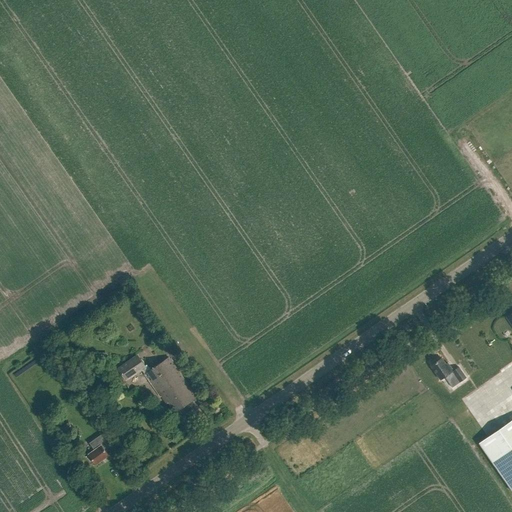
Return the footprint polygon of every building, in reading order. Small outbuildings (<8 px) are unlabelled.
[(437,347),(433,350),(438,358),(443,355),(437,347)] [(138,356),(117,370),(126,383),(147,369),(138,356)] [(169,402),(175,412),(197,398),(169,357),(144,374),(160,397),(161,396),(167,404),(169,402)] [(448,363),(446,364),(442,358),(431,366),(440,379),(445,377),(452,388),(466,378),(459,367),(453,371),(448,363)] [(140,395),(144,401),(152,396),(148,390),(140,395)] [(507,400),(501,405),(504,410),(511,405),(507,400)] [(72,428),(68,422),(58,429),(62,435),(72,428)] [(511,422),(479,444),(511,492),(511,422)] [(89,454),(96,464),(108,455),(105,450),(110,446),(101,434),(89,443),(95,450),(89,454)]
